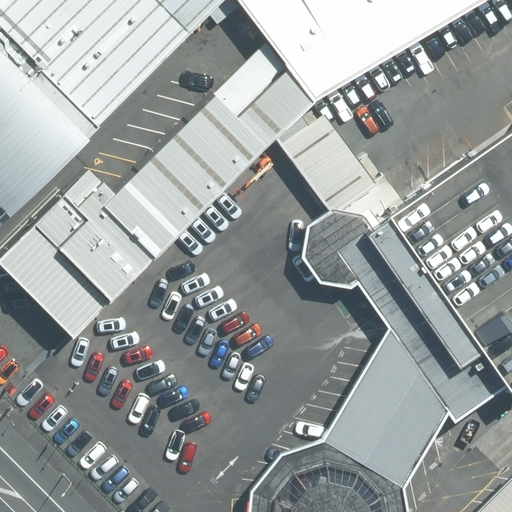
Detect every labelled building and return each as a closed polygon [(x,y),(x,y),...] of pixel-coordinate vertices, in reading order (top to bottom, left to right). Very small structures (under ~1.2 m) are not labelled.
[(0,0),(0,213),(210,0),(0,0)] [(308,96),(468,0),(234,0),(283,61),(308,96)] [(0,268),(70,337),(308,96),(283,61),(232,113),(210,89),(109,190),(99,177),(97,180),(84,167),(61,191),(58,188),(0,247),(0,268)] [(365,177),(316,109),(274,139),(323,207),(365,177)] [(382,324),(317,436),(397,482),(442,407),(448,418),(501,382),(509,394),(511,391),(511,118),(382,208),(386,213),(367,224),(359,211),(328,205),(302,224),(294,256),(314,281),(346,285),(351,281),(382,324)] [(274,450),(244,487),(240,511),(403,511),(397,482),(317,436),(274,450)] [(511,511),(511,472),(473,511),(511,511)]
